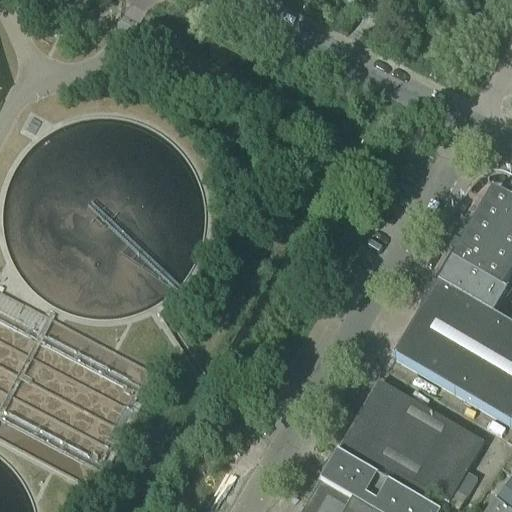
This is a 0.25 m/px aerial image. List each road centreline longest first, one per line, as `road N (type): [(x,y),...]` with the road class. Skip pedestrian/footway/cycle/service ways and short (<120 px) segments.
road 1 (unclassified): [(247,511),(471,129)]
road 2 (unclassified): [(471,129),(218,0)]
